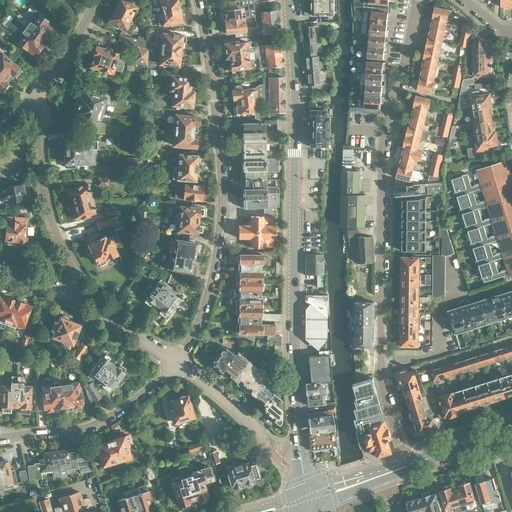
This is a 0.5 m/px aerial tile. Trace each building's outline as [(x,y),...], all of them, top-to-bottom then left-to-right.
[(115,9),(131,18),(135,11),(136,12),(141,2),(137,0),(134,0),(133,2),(131,1),(131,0),(119,0),(118,2),(116,3),(115,5),(116,7),(115,9)] [(162,13),(180,9),(179,7),(180,6),(180,4),(179,3),(177,0),(159,0),(160,5),(161,5),(162,13)] [(255,18),(254,14),(253,6),(253,2),(252,0),(238,2),(239,7),(247,6),(248,11),(243,12),(243,9),(224,12),(225,21),(244,19),(254,17),(255,18)] [(333,0),(311,0),(312,16),(334,16),(333,0)] [(356,11),(363,11),(364,6),(364,3),(356,2),(356,11)] [(435,7),(433,18),(447,21),(449,15),(451,15),(451,14),(452,11),(435,7)] [(125,34),(130,25),(133,19),(131,18),(115,9),(114,11),(112,12),(111,14),(111,16),(108,23),(113,25),(113,26),(116,27),(115,28),(118,29),(119,28),(122,29),(121,32),(118,40),(137,46),(148,50),(149,41),(144,41),(144,38),(138,37),(137,40),(130,37),(130,38),(124,36),(125,34)] [(162,13),(156,14),(159,26),(170,24),(170,27),(176,26),(176,23),(182,22),(181,15),(182,14),(182,12),(180,12),(180,9),(162,13)] [(255,24),(279,22),(279,18),(278,18),(277,11),(254,14),(255,18),(255,24)] [(367,23),(387,25),(389,25),(389,22),(387,22),(388,13),(382,13),(375,12),(369,11),(368,11),(368,12),(367,23)] [(51,29),(55,24),(41,14),(32,25),(19,15),(15,18),(43,40),(47,35),(50,37),(52,34),(52,33),(53,31),(51,29)] [(43,40),(15,18),(10,23),(25,34),(18,43),(26,49),(25,51),(31,56),(34,52),(36,53),(37,52),(39,52),(41,49),(39,45),(43,40)] [(447,21),(433,18),(432,18),(430,28),(446,32),(450,33),(451,28),(450,28),(451,22),(447,21)] [(256,26),(255,26),(255,27),(246,28),(244,19),(225,21),(226,25),(225,25),(225,26),(222,26),(221,27),(221,33),(223,33),(227,33),(227,34),(234,33),(235,37),(256,35),(256,26)] [(279,22),(255,24),(255,26),(256,26),(256,35),(280,32),(279,27),(280,27),(279,22)] [(366,35),(386,37),(388,37),(388,33),(386,33),(387,25),(367,23),(366,35)] [(0,27),(0,39),(6,45),(12,38),(1,28),(0,27)] [(314,39),(314,37),(313,27),(301,28),(303,55),(304,55),(304,54),(305,54),(305,55),(310,54),(309,50),(315,50),(315,52),(316,52),(321,52),(321,43),(320,43),(316,39),(314,39)] [(442,42),(443,38),(444,36),(445,36),(446,32),(430,28),(428,38),(442,42)] [(469,37),(471,31),(462,29),(461,35),(469,37)] [(170,34),(163,34),(162,34),(161,49),(180,51),(181,42),(185,43),(186,37),(182,37),(182,36),(170,34)] [(387,48),(387,44),(385,44),(386,37),(366,35),(365,46),(385,48),(387,48)] [(460,41),(468,43),(469,37),(461,35),(460,41)] [(473,53),(491,53),(491,48),(486,43),(486,42),(480,37),(472,46),(473,46),(473,53)] [(446,49),(447,45),(447,44),(447,43),(442,42),(428,38),(426,46),(425,46),(425,48),(442,52),(448,54),(449,50),(446,49)] [(6,45),(0,39),(0,71),(8,79),(12,75),(16,78),(22,72),(18,69),(18,68),(2,53),(8,46),(6,45)] [(238,44),(238,41),(228,42),(228,44),(223,44),(225,60),(231,59),(240,58),(240,54),(258,52),(258,47),(258,46),(248,48),(248,43),(238,44)] [(273,57),(281,56),(281,53),(282,53),(281,44),(258,47),(258,52),(259,57),(265,57),(265,56),(273,55),(273,57)] [(147,67),(148,61),(148,50),(137,46),(132,62),(141,65),(147,67)] [(384,56),(385,48),(365,46),(363,58),(385,60),(386,56),(384,56)] [(122,72),(124,64),(122,64),(123,60),(119,59),(120,54),(97,47),(97,48),(95,48),(93,53),(95,55),(91,66),(93,67),(92,69),(93,72),(96,73),(99,72),(100,69),(114,73),(115,70),(122,72)] [(442,54),(442,52),(425,48),(424,51),(425,51),(423,59),(438,62),(440,54),(442,54)] [(159,64),(167,65),(179,66),(183,66),(183,60),(179,59),(180,51),(161,49),(159,64)] [(316,56),(316,52),(315,52),(315,50),(309,50),(310,54),(305,55),(305,54),(304,54),(304,55),(303,55),(305,71),(319,71),(319,68),(322,67),(321,63),(318,61),(318,56),(316,56)] [(259,58),(259,57),(258,52),(240,54),(240,58),(231,59),(231,63),(230,63),(231,63),(226,64),(226,71),(231,70),(232,71),(250,69),(249,60),(259,58)] [(473,65),(491,64),(491,61),(493,61),(493,53),(491,53),(473,53),(473,54),(474,54),(474,60),(473,60),(473,65)] [(265,57),(259,57),(259,58),(260,69),(283,66),(282,59),(281,56),(273,57),(273,55),(265,56),(265,57)] [(438,62),(423,59),(421,69),(438,73),(439,70),(436,70),(438,62)] [(363,61),(362,73),(383,74),(383,66),(385,66),(385,63),(363,61)] [(491,64),(473,65),(473,76),(491,76),(491,64)] [(435,77),(438,77),(438,73),(421,69),(419,80),(433,83),(435,77)] [(452,76),(461,78),(463,71),(453,69),(452,76)] [(0,71),(0,89),(3,93),(9,87),(5,83),(8,79),(0,71)] [(320,84),(319,71),(305,71),(306,86),(320,84)] [(170,91),(193,94),(194,85),(190,84),(191,78),(178,77),(178,73),(172,73),(172,76),(170,91)] [(362,73),(362,84),(382,85),(382,78),(384,78),(385,74),(383,74),(362,73)] [(265,96),(269,96),(284,95),(283,78),(269,78),(269,84),(264,84),(264,90),(265,96)] [(461,86),(474,84),(474,78),(463,79),(461,86)] [(417,90),(434,94),(435,89),(433,88),(434,83),(433,83),(419,80),(417,90)] [(265,96),(264,90),(264,84),(260,84),(255,88),(256,92),(250,92),(249,89),(241,90),(240,86),(234,87),(234,91),(233,91),(233,92),(231,94),(231,98),(234,99),(234,100),(237,100),(237,103),(240,103),(239,100),(257,98),(256,97),(265,96)] [(382,85),(362,84),(361,96),(381,97),(382,89),(384,89),(384,86),(382,85)] [(459,88),(454,87),(452,95),(449,97),(457,98),(459,88)] [(480,96),(480,91),(479,89),(468,91),(468,93),(469,104),(472,103),(473,110),(490,108),(492,107),(490,95),(480,96)] [(193,94),(170,91),(169,99),(173,99),(172,106),(173,106),(173,109),(179,110),(179,106),(192,107),(193,101),(195,99),(195,96),(193,94)] [(77,98),(75,106),(103,114),(103,113),(105,105),(104,105),(106,99),(84,92),(82,98),(80,97),(79,99),(77,98)] [(126,106),(129,98),(118,94),(115,102),(126,106)] [(283,115),(283,112),(284,112),(284,95),(269,96),(265,96),(265,103),(265,113),(272,113),(272,116),(283,115)] [(240,115),(256,112),(255,105),(257,105),(257,103),(265,103),(265,96),(256,97),(257,98),(239,100),(240,103),(237,103),(238,107),(235,107),(236,114),(239,114),(240,115)] [(361,96),(361,108),(362,108),(368,108),(374,108),(381,109),(381,101),(383,101),(383,97),(381,97),(361,96)] [(413,106),(428,110),(432,111),(434,106),(432,105),(433,100),(416,96),(413,106)] [(103,114),(75,106),(73,113),(75,114),(75,115),(77,116),(75,121),(98,128),(98,127),(102,129),(104,123),(104,122),(106,114),(103,113),(103,114)] [(428,121),(428,119),(429,116),(426,116),(428,110),(413,106),(410,117),(428,121)] [(163,117),(163,109),(145,108),(144,116),(163,117)] [(490,108),(473,110),(471,111),(472,116),(474,116),(475,123),(492,120),(490,108)] [(328,129),(328,118),(327,118),(325,118),(325,111),(309,111),(309,118),(311,118),(311,129),(328,129)] [(198,118),(177,116),(176,116),(174,131),(197,133),(198,118)] [(428,132),(429,126),(427,125),(428,121),(410,117),(408,127),(423,130),(423,131),(428,132)] [(450,126),(452,120),(443,118),(441,124),(450,126)] [(283,137),(283,119),(276,119),(276,131),(265,132),(265,124),(241,124),(241,125),(239,127),(239,132),(241,134),(241,138),(277,137),(283,137)] [(492,120),(475,123),(476,131),(474,131),(475,136),(477,136),(477,135),(494,133),(492,120)] [(98,128),(96,133),(118,135),(120,128),(104,123),(102,129),(98,127),(98,128)] [(440,130),(449,133),(450,126),(441,124),(440,130)] [(429,132),(428,132),(423,131),(423,130),(408,127),(406,134),(405,137),(423,141),(425,142),(427,142),(429,132)] [(328,141),(328,129),(311,129),(311,140),(309,140),(309,147),(322,147),(324,147),(325,147),(325,140),(328,141)] [(197,133),(174,131),(173,146),(196,148),(197,133)] [(477,135),(477,136),(478,143),(476,143),(477,148),(468,149),(469,158),(479,156),(479,152),(483,152),(483,154),(489,153),(489,147),(498,146),(496,133),(494,133),(477,135)] [(277,137),(241,138),(241,143),(239,145),(239,153),(265,152),(265,144),(277,144),(277,137)] [(423,141),(405,137),(404,140),(405,140),(403,147),(418,151),(418,150),(423,152),(425,142),(423,141)] [(97,150),(97,142),(91,142),(91,141),(65,140),(65,154),(61,154),(61,162),(65,162),(65,164),(65,168),(75,168),(75,164),(91,164),(91,150),(97,150)] [(160,149),(161,142),(148,141),(148,148),(160,149)] [(417,161),(418,159),(416,158),(418,151),(403,147),(401,157),(417,161)] [(265,152),(239,153),(239,160),(242,161),(242,166),(278,166),(278,159),(266,160),(265,152)] [(433,159),(442,161),(443,155),(434,153),(433,159)] [(179,154),(178,167),(197,169),(198,163),(200,162),(201,159),(198,157),(198,156),(179,154)] [(416,165),(417,161),(401,157),(398,168),(399,168),(413,171),(415,165),(416,165)] [(141,174),(143,159),(126,158),(125,173),(141,174)] [(430,171),(439,173),(440,167),(431,165),(430,171)] [(467,174),(452,179),(457,196),(480,189),(484,188),(500,184),(498,178),(507,175),(503,165),(481,171),(485,183),(482,183),(482,182),(474,185),(474,186),(472,187),(467,174)] [(196,182),(196,181),(198,179),(199,176),(197,174),(197,169),(178,167),(173,166),(172,179),(196,182)] [(278,166),(242,166),(242,171),(240,173),(240,181),(266,180),(266,172),(278,172),(278,166)] [(414,172),(413,171),(399,168),(397,178),(413,182),(414,180),(412,179),(414,172)] [(366,195),(360,195),(360,171),(341,171),(341,195),(341,227),(365,227),(366,195)] [(266,180),(240,181),(240,189),(242,190),(242,194),(279,193),(278,187),(266,187),(266,180)] [(420,184),(395,187),(395,196),(417,195),(446,193),(444,182),(420,184)] [(473,191),(457,196),(463,213),(486,206),(487,206),(490,205),(505,201),(503,195),(511,192),(509,182),(500,184),(484,188),(488,200),(477,203),(473,191)] [(26,200),(22,183),(1,188),(2,192),(1,192),(0,193),(0,197),(0,199),(3,201),(4,200),(5,205),(26,200)] [(69,206),(93,199),(89,184),(81,186),(81,185),(74,187),(74,188),(68,190),(70,196),(67,197),(69,206)] [(203,201),(204,185),(184,184),(183,190),(176,189),(175,199),(203,201)] [(279,193),(242,194),(242,199),(240,200),(240,207),(242,208),(243,208),(264,208),(264,212),(272,212),(272,207),(279,207),(279,193)] [(97,214),(93,199),(69,206),(72,215),(74,214),(76,220),(81,219),(82,219),(89,217),(97,214)] [(478,209),(463,213),(468,231),(492,223),(495,223),(511,218),(509,212),(511,210),(511,199),(505,201),(490,205),(493,217),(482,221),(478,209)] [(402,200),(402,251),(426,251),(426,200),(402,200)] [(177,219),(199,221),(200,216),(203,216),(204,210),(200,209),(200,208),(179,206),(179,207),(175,207),(175,213),(174,219),(177,219)] [(106,220),(117,217),(118,216),(121,216),(120,211),(115,210),(115,209),(104,212),(106,220)] [(272,212),(264,212),(264,217),(251,217),(251,223),(247,223),(247,225),(238,226),(239,239),(247,238),(247,242),(250,242),(250,248),(263,248),(263,247),(273,247),(273,239),(276,239),(275,226),(274,226),(273,218),(272,218),(272,212)] [(8,216),(0,216),(0,215),(0,223),(6,224),(4,241),(7,241),(6,244),(16,245),(16,242),(18,242),(20,245),(24,245),(27,243),(27,239),(24,235),(26,218),(19,218),(19,217),(14,216),(14,217),(8,216)] [(117,217),(106,220),(96,222),(99,230),(113,227),(114,231),(121,228),(118,216),(117,217)] [(483,226),(468,231),(473,248),(489,243),(497,240),(498,241),(500,240),(511,236),(511,218),(511,219),(511,218),(495,223),(499,234),(487,238),(483,226)] [(199,226),(199,221),(177,219),(174,219),(173,223),(177,224),(177,232),(198,234),(198,232),(202,233),(202,226),(199,226)] [(375,262),(373,236),(373,227),(348,230),(348,237),(349,238),(350,248),(357,247),(358,263),(375,262)] [(442,248),(441,255),(442,255),(445,255),(445,256),(455,254),(447,229),(443,229),(442,229),(442,231),(442,237),(442,248)] [(113,246),(119,243),(115,235),(106,239),(103,234),(94,238),(92,238),(90,237),(87,238),(86,242),(88,245),(86,246),(87,248),(86,250),(87,252),(90,253),(91,255),(93,254),(99,267),(102,268),(108,265),(108,263),(107,260),(117,255),(113,246)] [(489,243),(473,248),(479,265),(503,258),(505,257),(511,255),(511,236),(500,240),(504,252),(493,255),(489,243)] [(173,256),(194,259),(195,252),(199,253),(200,245),(196,245),(196,244),(193,243),(194,241),(187,240),(186,242),(176,240),(175,241),(170,240),(169,246),(175,246),(173,256)] [(238,268),(261,268),(261,255),(239,254),(239,255),(236,257),(236,261),(239,263),(238,268)] [(324,275),(322,254),(305,254),(305,275),(324,275)] [(194,259),(173,256),(168,255),(166,268),(171,269),(171,270),(181,272),(181,275),(188,276),(188,273),(192,274),(192,273),(195,273),(196,266),(193,265),(194,259)] [(494,260),(479,265),(484,282),(511,273),(511,255),(505,257),(509,269),(498,272),(494,260)] [(418,269),(418,268),(418,263),(421,263),(421,258),(401,258),(401,269),(418,270),(418,269)] [(261,268),(238,268),(238,273),(236,275),(236,281),(261,281),(261,268)] [(401,269),(401,280),(420,280),(420,276),(418,276),(418,269),(418,270),(401,269)] [(174,285),(177,277),(171,274),(168,282),(174,285)] [(174,285),(180,287),(183,279),(177,277),(174,285)] [(401,280),(401,291),(418,291),(418,285),(420,285),(420,280),(401,280)] [(261,281),(236,281),(236,286),(238,289),(238,294),(261,294),(261,281)] [(158,305),(170,290),(166,286),(165,287),(158,282),(147,297),(148,298),(145,302),(150,306),(153,302),(154,303),(154,302),(158,305)] [(445,295),(445,289),(432,288),(432,297),(433,297),(433,298),(445,295)] [(174,293),(170,290),(158,305),(162,308),(161,309),(162,309),(159,313),(164,317),(167,313),(168,314),(180,299),(173,294),(174,293)] [(420,298),(418,298),(418,291),(401,291),(401,302),(420,302),(427,302),(427,297),(420,298)] [(507,292),(500,294),(501,295),(508,317),(511,315),(511,294),(511,292),(507,293),(507,292)] [(235,301),(235,307),(261,307),(261,294),(238,294),(238,299),(235,301)] [(490,297),(490,298),(497,320),(508,317),(501,295),(497,296),(496,295),(490,297)] [(14,304),(15,302),(0,296),(0,323),(6,325),(7,322),(7,323),(14,304)] [(304,301),(309,306),(327,321),(327,297),(304,296),(304,301)] [(486,298),(480,300),(480,302),(487,323),(497,320),(490,298),(486,300),(486,298)] [(15,302),(14,304),(7,323),(22,328),(30,307),(15,302)] [(356,325),(356,346),(374,347),(374,302),(352,302),(354,325),(356,325)] [(401,302),(401,313),(418,313),(418,307),(420,307),(420,302),(401,302)] [(476,302),(469,304),(470,305),(477,327),(487,323),(480,302),(476,303),(476,302)] [(327,320),(310,304),(305,310),(305,341),(309,344),(318,351),(326,340),(327,320)] [(465,305),(459,307),(466,330),(477,327),(470,305),(466,306),(465,305)] [(261,307),(235,307),(235,313),(238,316),(238,320),(262,320),(274,320),(281,320),(281,314),(261,314),(261,307)] [(455,308),(449,310),(449,311),(456,333),(466,330),(459,308),(455,309),(455,308)] [(420,320),(418,320),(418,313),(401,313),(400,324),(420,324),(425,324),(425,319),(420,319),(420,320)] [(73,345),(80,325),(68,320),(67,316),(64,316),(61,317),(60,317),(58,321),(53,320),(49,330),(54,332),(52,337),(73,345)] [(262,324),(262,320),(238,320),(238,325),(235,327),(235,331),(237,333),(280,334),(280,328),(282,328),(281,320),(274,320),(274,324),(262,324)] [(400,335),(422,335),(422,333),(418,333),(418,329),(420,329),(420,324),(400,324),(400,335)] [(27,349),(31,336),(23,334),(20,347),(27,349)] [(430,335),(422,335),(400,335),(400,346),(420,347),(420,342),(417,342),(418,337),(425,337),(425,339),(430,339),(430,335)] [(221,372),(235,355),(225,347),(224,348),(219,346),(216,349),(218,355),(212,362),(212,365),(212,364),(221,372)] [(82,355),(84,349),(77,347),(73,357),(80,359),(82,355)] [(495,363),(507,359),(504,348),(492,352),(495,363)] [(310,383),(324,382),(331,382),(329,350),(318,351),(318,356),(308,357),(310,383)] [(238,351),(235,355),(221,372),(226,376),(230,376),(233,379),(249,360),(238,351)] [(483,367),(495,363),(492,352),(479,355),(483,367)] [(101,381),(113,365),(109,361),(112,357),(106,353),(103,357),(102,357),(91,372),(97,376),(96,378),(101,381)] [(471,370),(483,367),(479,355),(467,359),(471,370)] [(458,374),(471,370),(467,359),(455,363),(458,374)] [(259,369),(249,360),(233,379),(237,382),(237,385),(242,389),(259,369)] [(446,378),(458,374),(455,363),(443,367),(446,378)] [(117,368),(113,365),(101,381),(99,383),(104,386),(102,388),(109,392),(123,373),(123,372),(126,368),(120,364),(117,368)] [(434,382),(446,378),(443,367),(430,371),(434,382)] [(404,390),(422,384),(418,371),(416,372),(417,373),(409,375),(407,368),(394,372),(397,384),(401,382),(404,390)] [(269,377),(259,369),(242,389),(246,393),(250,392),(253,395),(269,377)] [(511,374),(500,378),(506,398),(511,396),(511,374)] [(16,407),(17,376),(11,376),(11,386),(0,385),(0,395),(2,395),(1,407),(2,407),(2,412),(11,413),(11,407),(16,407)] [(22,376),(17,376),(16,407),(20,408),(20,413),(29,413),(29,408),(30,408),(31,386),(22,386),(22,376)] [(66,377),(59,378),(63,406),(73,404),(73,407),(75,409),(80,409),(81,406),(81,404),(81,403),(80,393),(79,393),(77,383),(67,384),(66,377)] [(269,377),(253,395),(257,398),(257,402),(262,405),(263,404),(278,387),(279,386),(269,377)] [(499,378),(499,377),(490,377),(489,380),(490,381),(488,382),(494,402),(506,398),(500,378),(499,378)] [(63,406),(59,378),(53,379),(54,386),(43,387),(44,398),(43,398),(45,409),(46,411),(48,413),(52,412),(53,410),(53,407),(63,406)] [(378,393),(375,383),(373,378),(353,384),(357,398),(354,399),(357,409),(354,410),(357,419),(354,420),(358,431),(356,431),(358,439),(367,437),(369,443),(368,443),(370,450),(376,448),(377,452),(382,454),(388,453),(390,448),(389,445),(390,444),(393,443),(389,429),(385,430),(383,423),(385,422),(382,413),(383,412),(379,403),(380,403),(377,393),(378,393)] [(89,392),(95,387),(92,382),(85,386),(89,392)] [(324,382),(310,383),(304,384),(305,395),(306,395),(307,405),(324,404),(323,395),(326,395),(324,382)] [(494,402),(488,382),(475,386),(481,406),(494,402)] [(422,384),(404,390),(407,402),(426,396),(422,384)] [(481,406),(475,386),(463,390),(469,410),(481,406)] [(95,387),(89,392),(95,402),(102,398),(95,387)] [(278,387),(263,404),(265,405),(263,408),(264,410),(275,419),(273,420),(279,425),(281,423),(282,401),(275,395),(280,389),(278,387)] [(469,410),(463,390),(451,393),(458,415),(458,413),(469,410)] [(458,415),(451,393),(438,397),(441,406),(443,412),(442,412),(444,417),(444,418),(445,417),(445,419),(458,415)] [(186,396),(184,394),(180,395),(179,398),(168,401),(175,422),(176,422),(177,426),(184,424),(183,420),(194,416),(188,395),(186,396)] [(429,407),(426,396),(407,402),(411,413),(429,407)] [(443,412),(441,406),(436,408),(438,414),(437,414),(439,419),(444,417),(442,412),(443,412)] [(433,419),(429,407),(411,413),(414,425),(433,419)] [(307,416),(311,450),(338,446),(337,438),(335,438),(332,416),(326,416),(326,414),(307,416)] [(437,431),(433,419),(414,425),(419,439),(419,440),(435,435),(434,432),(437,431)] [(128,435),(110,440),(117,462),(130,457),(127,446),(131,445),(128,435)] [(117,462),(110,440),(92,446),(95,456),(100,455),(103,466),(117,462)] [(189,453),(192,452),(207,447),(206,443),(200,445),(199,443),(187,447),(189,453)] [(57,451),(60,479),(67,478),(66,468),(78,467),(81,473),(93,471),(91,457),(90,454),(76,459),(76,455),(70,456),(69,449),(57,451)] [(39,462),(41,472),(51,470),(52,480),(60,479),(57,451),(45,452),(46,459),(39,459),(39,462)] [(213,464),(220,462),(216,451),(210,453),(213,464)] [(180,456),(181,461),(193,457),(192,452),(189,453),(180,456)] [(0,462),(0,490),(5,489),(5,488),(12,487),(12,488),(18,487),(16,477),(15,470),(12,471),(11,467),(8,467),(7,462),(4,463),(4,461),(0,462)] [(243,463),(242,461),(239,462),(239,463),(237,464),(236,461),(232,462),(233,465),(226,467),(232,488),(234,487),(236,488),(240,487),(240,486),(240,485),(243,485),(243,486),(245,486),(248,487),(252,486),(253,484),(255,483),(254,479),(259,477),(255,464),(250,465),(249,462),(243,463)] [(36,478),(36,472),(35,465),(28,465),(30,479),(36,478)] [(156,479),(152,465),(145,468),(149,481),(156,479)] [(183,466),(193,501),(199,499),(201,504),(208,502),(207,497),(208,496),(204,484),(214,480),(210,466),(192,472),(191,474),(191,475),(189,476),(187,472),(189,472),(187,465),(183,466)] [(193,501),(183,466),(178,467),(180,474),(182,474),(183,477),(180,478),(178,476),(171,478),(179,506),(180,505),(182,510),(190,508),(188,503),(193,501)] [(23,488),(29,486),(25,470),(19,472),(23,488)] [(477,483),(476,483),(483,507),(492,504),(491,500),(494,499),(495,503),(501,501),(498,490),(497,491),(493,478),(486,480),(485,477),(482,475),(477,477),(476,479),(477,483)] [(468,509),(476,506),(470,483),(469,483),(467,479),(460,482),(461,485),(459,486),(459,488),(456,488),(462,510),(468,509)] [(145,485),(131,489),(137,511),(154,511),(148,491),(147,491),(145,485)] [(450,489),(448,485),(441,487),(443,491),(441,491),(447,511),(448,511),(456,511),(457,511),(462,510),(456,488),(451,490),(451,489),(450,489)] [(137,511),(131,489),(116,494),(118,501),(117,501),(120,511),(137,511)] [(427,511),(441,511),(436,494),(430,495),(429,491),(421,493),(423,497),(427,511)] [(82,500),(79,492),(59,498),(62,506),(55,508),(53,507),(50,507),(48,499),(40,501),(43,511),(51,511),(52,511),(56,510),(56,511),(94,511),(93,508),(92,508),(89,497),(82,500)] [(31,498),(29,510),(36,511),(41,510),(37,497),(31,498)] [(25,500),(22,511),(28,511),(29,510),(31,498),(25,500)] [(425,511),(422,498),(407,502),(409,511),(425,511)] [(19,502),(16,511),(22,511),(25,500),(19,502)] [(16,511),(19,502),(13,504),(10,511),(16,511)]
